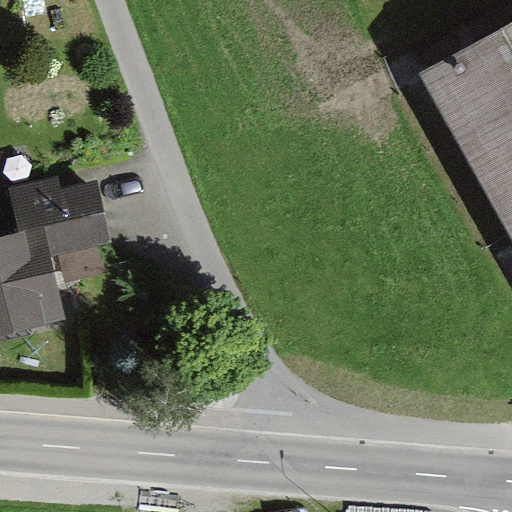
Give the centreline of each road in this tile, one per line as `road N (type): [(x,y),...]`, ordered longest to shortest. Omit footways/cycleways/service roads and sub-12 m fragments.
road 1 (tertiary): [(0,443),(511,482)]
road 2 (track): [(275,463),(277,415),(211,275),(109,0)]
